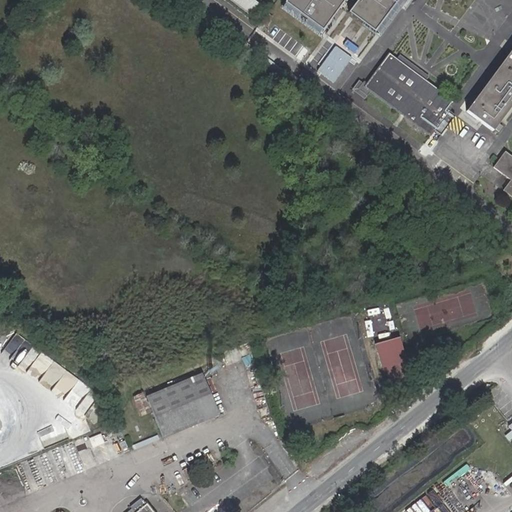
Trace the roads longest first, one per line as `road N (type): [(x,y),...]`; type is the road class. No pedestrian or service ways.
road 1 (unknown): [(307,507),(249,427),(236,422),(141,468),(55,488)]
road 2 (tertiary): [(511,340),(302,511)]
